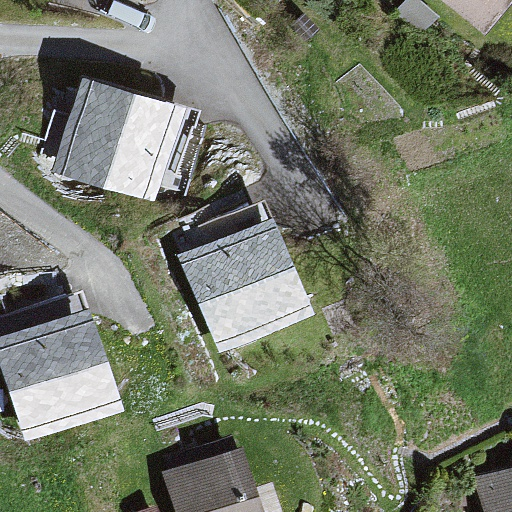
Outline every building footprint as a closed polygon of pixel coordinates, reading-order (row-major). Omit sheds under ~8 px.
[(511,0),(442,0),(491,42),(511,17),(511,0)] [(181,106),(85,80),(63,163),(158,189),(181,106)] [(309,308),(264,195),(172,231),(217,344),(309,308)] [(120,407),(80,291),(0,318),(0,372),(23,439),(120,407)] [(272,511),(252,451),(170,478),(181,511),(272,511)] [(511,511),(511,469),(480,480),(489,511),(511,511)]
